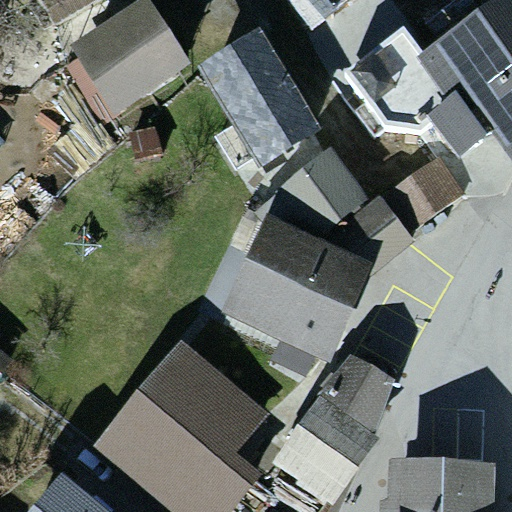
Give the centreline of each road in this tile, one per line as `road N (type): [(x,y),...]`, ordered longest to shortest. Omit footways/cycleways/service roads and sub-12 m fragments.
road 1 (residential): [(363,511),(446,327),(497,250)]
road 2 (residential): [(508,511),(497,250)]
